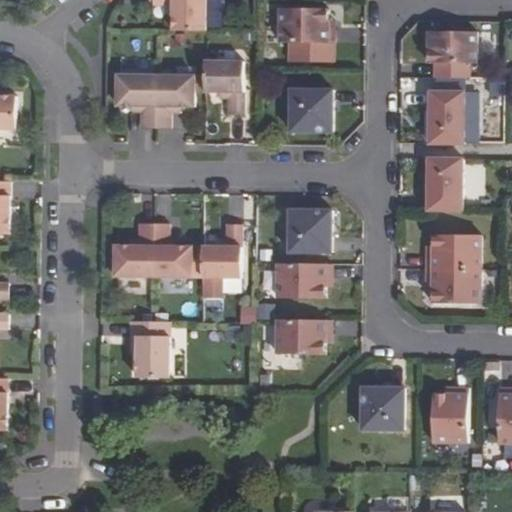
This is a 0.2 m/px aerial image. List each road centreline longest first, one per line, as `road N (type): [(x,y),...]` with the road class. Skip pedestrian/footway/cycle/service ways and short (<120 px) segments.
road 1 (residential): [(0,485),(56,480),(66,458),(71,176)]
road 2 (residential): [(378,178),(71,176)]
road 3 (residential): [(378,178),(376,319),(383,338),(400,345),(511,345)]
road 4 (residential): [(511,5),(412,5),(392,16),(383,36),(378,178)]
road 5 (residential): [(71,176),(70,100),(33,47)]
